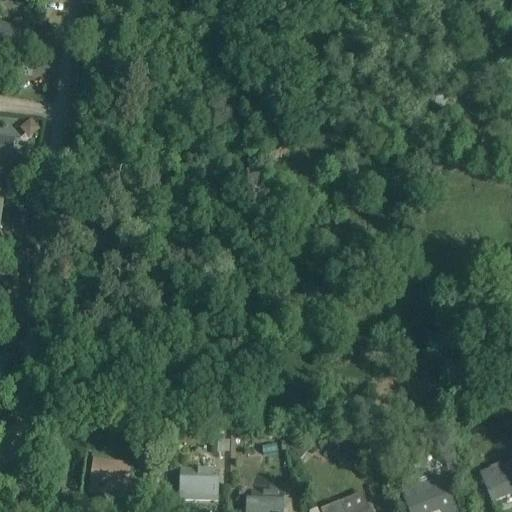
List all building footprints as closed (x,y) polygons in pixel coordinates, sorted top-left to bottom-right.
[(0,43),(10,45),(9,51),(27,53),(30,25),(12,23),(12,26),(0,24),(0,43)] [(17,66),(7,71),(12,82),(23,76),(17,66)] [(0,170),(10,172),(13,140),(0,139),(0,170)] [(0,359),(0,392),(4,393),(8,360),(0,359)] [(484,373),(479,389),(491,393),(496,377),(484,373)] [(387,436),(369,441),(375,461),(393,456),(387,436)] [(45,440),(38,455),(49,461),(56,446),(45,440)] [(212,440),(211,455),(221,456),(222,441),(212,440)] [(297,442),(289,451),(300,461),(308,452),(297,442)] [(344,447),(339,460),(350,465),(355,452),(344,447)] [(101,464),(99,475),(97,496),(126,500),(130,468),(101,464)] [(511,464),(482,476),(492,502),(511,494),(511,464)] [(181,470),(180,501),(190,501),(217,502),(217,482),(217,471),(181,470)] [(427,472),(399,483),(403,495),(409,511),(435,511),(440,510),(441,511),(454,511),(442,480),(431,484),(427,472)] [(252,511),(282,511),(283,491),(253,491),(252,511)] [(323,510),(321,510),(321,511),(368,511),(367,509),(358,511),(343,511),(340,503),(323,510)]
